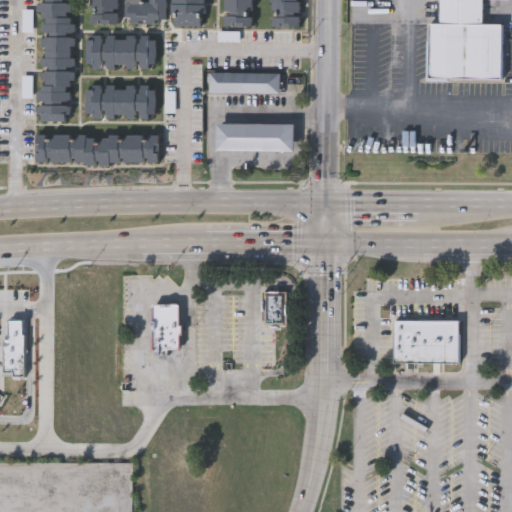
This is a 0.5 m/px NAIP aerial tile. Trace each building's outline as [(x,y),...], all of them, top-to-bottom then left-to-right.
[(40,120),(39,0),(66,0),(67,1),(71,1),(72,120),(40,120)] [(118,0),(118,23),(91,23),(91,0),(118,0)] [(164,0),(164,22),(123,22),(123,0),(164,0)] [(204,0),(204,25),(172,25),(172,0),(204,0)] [(225,0),(252,0),(252,26),(225,25),(225,0)] [(269,25),(269,0),(297,0),(297,26),(269,25)] [(441,0),(483,0),(483,22),(441,22),(441,0)] [(426,80),(426,38),(429,38),(429,22),(441,22),(483,22),(502,22),(501,78),(449,77),(449,80),(426,80)] [(87,34),(154,34),(154,67),(87,66),(87,34)] [(209,70),(280,71),(280,92),(209,92),(209,70)] [(86,84),(155,84),(155,117),(86,117),(86,84)] [(216,149),(216,122),(295,123),(295,150),(216,149)] [(159,135),(158,163),(36,162),(36,134),(159,135)] [(262,328),(262,292),(286,292),(286,328),(262,328)] [(153,305),(180,305),(180,352),(154,352),(153,305)] [(393,319),(459,319),(459,362),(393,362),(393,319)] [(97,470),(53,470),(53,479),(97,479),(97,470)] [(111,511),(120,511),(120,486),(112,486),(111,511)]
